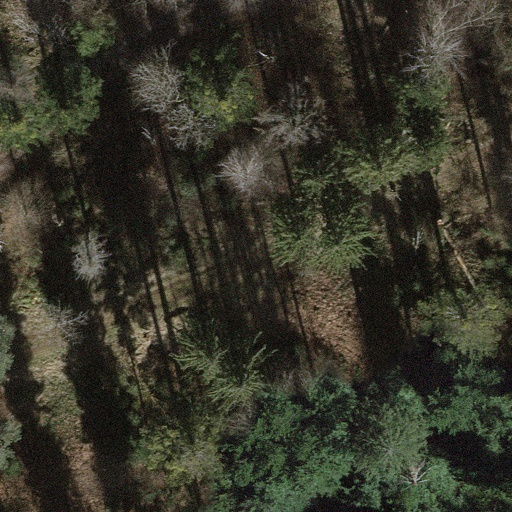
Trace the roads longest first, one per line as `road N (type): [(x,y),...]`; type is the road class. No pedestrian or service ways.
road 1 (track): [(0,151),(25,124),(176,20),(245,0)]
road 2 (track): [(511,145),(335,215)]
